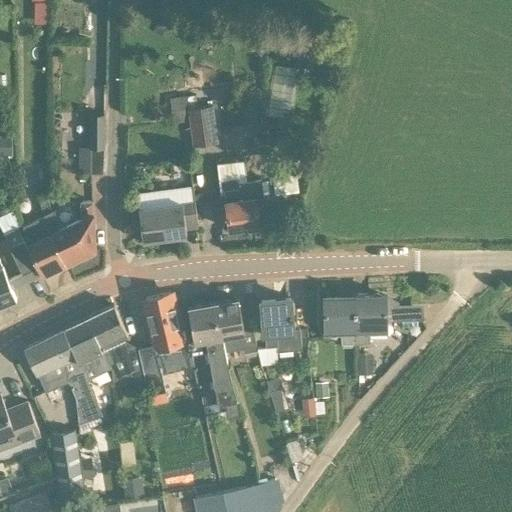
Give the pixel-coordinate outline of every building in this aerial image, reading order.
[(274,64),(272,115),(295,116),(297,65),(274,64)] [(195,95),(186,96),(168,98),(171,124),(189,122),(187,109),(197,108),(195,95)] [(189,122),(192,147),(217,143),(212,106),(197,108),(187,109),(189,122)] [(90,115),(90,147),(104,147),(104,115),(90,115)] [(0,158),(11,159),(11,137),(0,137),(0,158)] [(90,147),(90,174),(103,174),(104,147),(90,147)] [(189,171),(188,158),(175,159),(176,167),(183,171),(189,171)] [(275,175),(278,192),(300,188),(297,172),(275,175)] [(261,180),(238,183),(237,178),(217,180),(219,197),(225,196),(229,230),(259,226),(256,199),(263,198),(261,180)] [(192,188),(158,192),(164,239),(186,236),(185,226),(196,224),(192,188)] [(164,239),(158,192),(136,195),(137,208),(138,208),(143,242),(164,239)] [(81,219),(61,228),(53,211),(42,216),(51,233),(66,264),(94,250),(92,201),(90,202),(81,202),(81,219)] [(42,275),(66,264),(51,233),(42,216),(31,222),(24,225),(29,244),(27,245),(41,275),(42,275)] [(22,274),(8,280),(0,261),(0,305),(15,299),(11,289),(26,282),(41,275),(27,245),(17,227),(5,233),(2,235),(22,274)] [(193,368),(190,355),(187,338),(181,339),(169,289),(135,298),(136,307),(146,304),(153,330),(156,344),(138,348),(143,370),(157,366),(159,375),(193,368)] [(385,295),(355,296),(356,344),(370,344),(369,330),(370,330),(370,326),(386,325),(386,322),(396,321),(395,302),(385,298),(385,295)] [(356,344),(355,296),(324,297),(325,327),(340,326),(341,345),(356,344)] [(238,298),(213,302),(219,340),(222,340),(223,345),(240,342),(241,349),(243,348),(244,354),(257,351),(252,330),(243,331),(238,298)] [(293,331),(290,298),(261,301),(264,334),(265,334),(266,347),(278,346),(277,333),(293,331)] [(187,338),(190,355),(207,351),(217,404),(202,407),(205,424),(226,419),(226,420),(240,418),(223,345),(222,340),(219,340),(213,302),(188,307),(193,340),(189,340),(188,337),(187,338)] [(114,304),(91,315),(102,348),(107,361),(110,367),(111,370),(112,382),(131,373),(143,370),(138,348),(127,351),(125,337),(129,335),(114,304)] [(63,365),(67,383),(69,382),(76,399),(78,423),(100,416),(86,379),(110,367),(107,361),(102,348),(91,315),(65,328),(77,357),(63,365)] [(46,392),(67,383),(63,365),(77,357),(65,328),(24,348),(46,392)] [(373,374),(372,352),(357,353),(358,375),(373,374)] [(328,397),(327,382),(314,382),(315,398),(328,397)] [(287,410),(282,389),(269,392),(275,413),(287,410)] [(0,393),(0,450),(40,435),(27,401),(12,407),(13,409),(7,411),(0,393)] [(324,414),(323,401),(314,401),(315,414),(324,414)] [(60,474),(83,471),(77,427),(54,430),(56,449),(60,474)] [(12,491),(7,477),(0,479),(0,493),(1,495),(12,491)] [(142,477),(123,479),(125,500),(144,498),(142,477)] [(259,482),(267,511),(277,511),(281,508),(281,506),(281,502),(275,479),(267,481),(259,482)] [(267,511),(259,482),(180,500),(182,511),(267,511)] [(103,504),(104,511),(119,511),(119,502),(103,504)]
